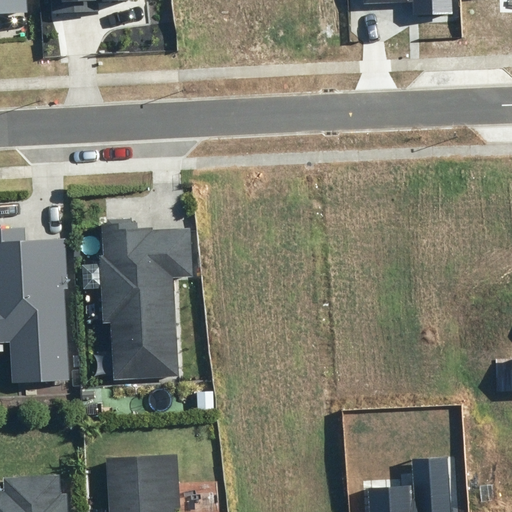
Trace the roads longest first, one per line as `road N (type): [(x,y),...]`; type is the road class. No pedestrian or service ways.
road 1 (residential): [(511,103),(186,112)]
road 2 (residential): [(0,122),(186,112)]
